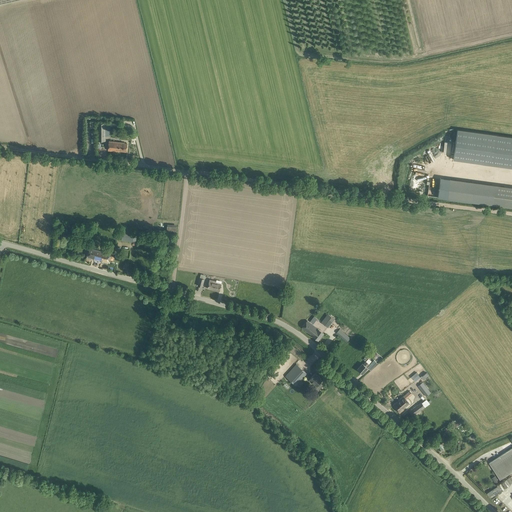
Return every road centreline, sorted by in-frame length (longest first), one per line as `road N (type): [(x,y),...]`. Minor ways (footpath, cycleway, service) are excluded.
road 1 (unclassified): [(493,511),(301,335),(173,291)]
road 2 (track): [(188,175),(511,215)]
road 3 (unclassified): [(173,291),(188,175),(93,160)]
road 4 (unclassified): [(173,291),(1,243)]
